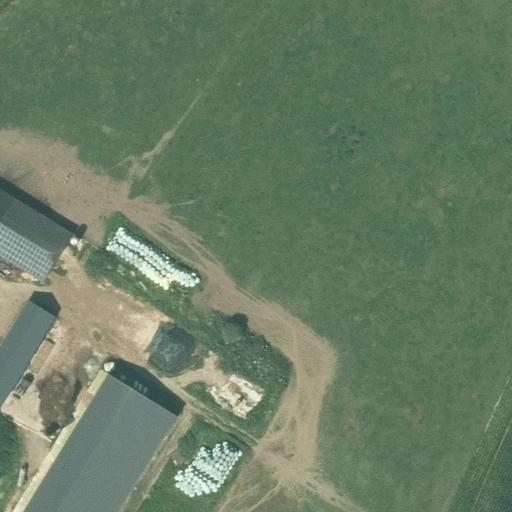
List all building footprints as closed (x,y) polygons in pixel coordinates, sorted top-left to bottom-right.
[(0,189),(0,254),(44,282),(73,235),(0,189)] [(261,332),(273,307),(222,283),(210,309),(261,332)] [(0,350),(0,407),(55,318),(30,302),(0,350)] [(163,330),(145,360),(218,403),(236,373),(163,330)] [(53,464),(24,511),(116,511),(123,500),(121,481),(96,483),(87,498),(82,498),(78,506),(63,508),(61,488),(68,487),(67,475),(75,462),(53,464)]
